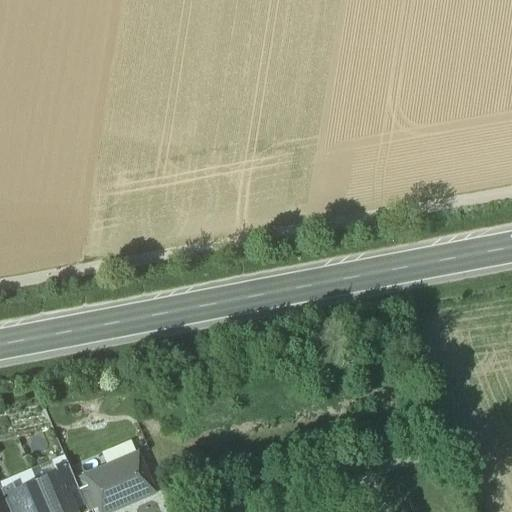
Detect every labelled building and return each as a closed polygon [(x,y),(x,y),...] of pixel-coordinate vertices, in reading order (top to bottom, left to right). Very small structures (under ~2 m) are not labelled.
[(138,458),(87,479),(99,508),(101,511),(115,511),(154,496),(138,458)] [(78,490),(67,465),(55,470),(58,477),(59,477),(67,495),(78,490)] [(58,477),(37,486),(48,511),(74,511),(67,495),(59,477),(58,477)] [(89,511),(99,508),(87,479),(76,483),(87,511),(89,511)] [(16,495),(15,496),(22,511),(48,511),(37,486),(16,495)] [(13,488),(1,493),(9,511),(22,511),(15,496),(16,495),(13,488)] [(9,511),(1,493),(0,490),(0,511),(9,511)]
